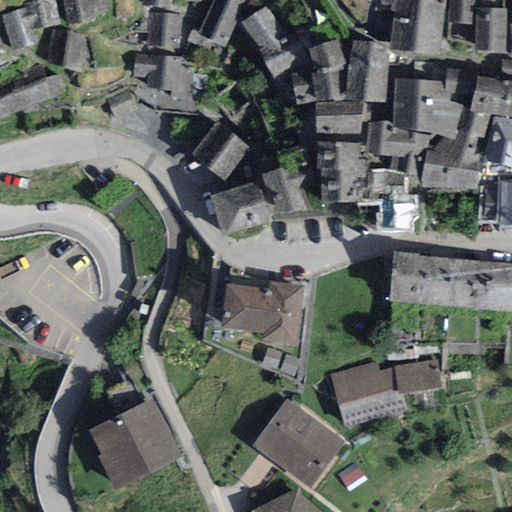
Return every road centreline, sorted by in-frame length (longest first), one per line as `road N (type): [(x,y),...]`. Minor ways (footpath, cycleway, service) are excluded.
road 1 (unclassified): [(120,149),(159,168),(213,236),(245,256),(310,258),(385,242),(511,243)]
road 2 (residential): [(120,149),(168,218),(170,263),(149,354),(216,511)]
road 3 (unclassified): [(61,511),(53,446),(111,302),(114,272),(103,243),(77,226),(0,221)]
road 4 (unclassified): [(0,161),(70,143),(120,149)]
